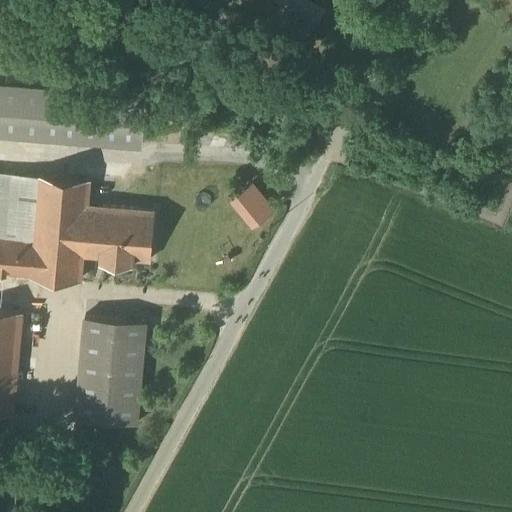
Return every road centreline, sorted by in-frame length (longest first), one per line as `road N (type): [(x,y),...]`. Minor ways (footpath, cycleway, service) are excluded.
road 1 (unclassified): [(318,157),(126,511)]
road 2 (track): [(318,157),(325,144),(491,216),(511,168)]
